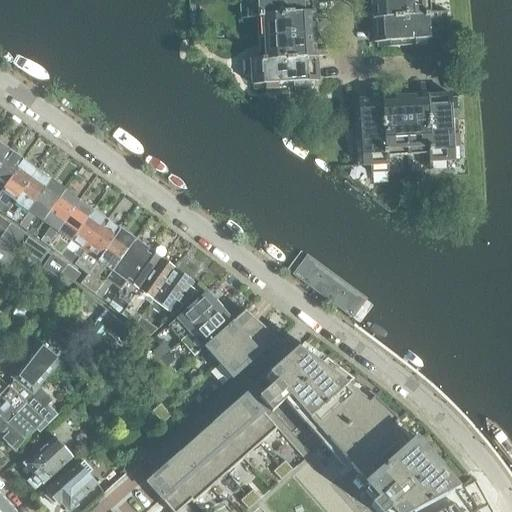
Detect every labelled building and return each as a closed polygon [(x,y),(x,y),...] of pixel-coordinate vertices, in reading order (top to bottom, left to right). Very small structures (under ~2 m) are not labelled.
[(258,39),(316,35),(314,0),(247,0),(248,1),(240,2),(241,19),(257,19),(258,39)] [(430,0),(371,0),(375,43),(378,43),(378,48),(441,45),(440,31),(448,31),(447,13),(431,14),(430,0)] [(316,35),(258,39),(259,59),(243,60),(244,78),(252,78),(253,91),(316,87),(315,82),(319,82),(316,35)] [(405,98),(409,156),(429,155),(430,171),(448,169),(447,161),(461,161),(457,98),(452,99),(451,95),(405,98)] [(409,156),(405,98),(359,101),(359,104),(354,104),(358,177),(373,176),(373,174),(389,173),(388,157),(409,156)] [(0,165),(10,152),(0,144),(0,165)] [(0,194),(24,162),(10,152),(0,165),(0,194)] [(37,172),(24,162),(0,194),(0,213),(5,217),(10,211),(2,206),(8,198),(15,203),(37,172)] [(10,211),(5,217),(19,226),(51,182),(37,172),(15,203),(20,206),(15,214),(10,211)] [(51,182),(19,226),(27,232),(30,227),(29,226),(35,218),(43,223),(65,192),(51,182)] [(65,192),(43,223),(50,229),(41,242),(47,246),(79,201),(65,192)] [(93,211),(79,201),(47,246),(60,257),(93,211)] [(93,211),(60,257),(62,258),(62,257),(75,266),(107,221),(93,211)] [(0,240),(11,224),(0,215),(0,240)] [(121,231),(107,221),(75,266),(89,275),(121,231)] [(11,224),(0,240),(0,252),(13,262),(20,252),(17,249),(26,235),(11,224)] [(121,231),(89,275),(81,285),(95,295),(103,284),(98,280),(106,269),(111,273),(134,241),(121,231)] [(29,238),(28,239),(23,247),(40,259),(47,250),(29,238)] [(103,284),(95,295),(110,306),(149,252),(134,241),(111,273),(103,284)] [(149,252),(110,306),(122,317),(162,261),(149,252)] [(58,277),(66,265),(53,255),(43,268),(58,277)] [(140,319),(153,302),(175,270),(162,261),(122,317),(129,322),(135,315),(140,319)] [(68,266),(67,267),(61,275),(74,285),(81,275),(68,266)] [(175,270),(153,302),(175,316),(180,311),(199,294),(190,288),(193,284),(175,270)] [(84,293),(77,301),(88,312),(96,303),(84,293)] [(209,315),(211,313),(212,312),(214,313),(216,312),(217,313),(220,310),(206,293),(168,327),(182,342),(211,316),(209,315)] [(407,362),(422,343),(357,295),(343,315),(407,362)] [(204,349),(232,323),(220,310),(217,313),(216,312),(214,313),(212,312),(211,313),(209,315),(211,316),(182,342),(195,357),(204,349)] [(262,326),(246,312),(232,323),(204,349),(218,365),(262,326)] [(100,325),(119,339),(127,328),(108,314),(100,325)] [(14,381),(9,387),(0,396),(0,432),(27,403),(89,329),(78,320),(73,327),(62,318),(51,332),(52,333),(39,348),(36,346),(11,378),(14,381)] [(141,319),(140,320),(136,326),(150,338),(156,332),(141,319)] [(278,340),(262,326),(218,365),(232,380),(278,340)] [(158,363),(172,351),(165,343),(151,355),(158,363)] [(153,478),(146,484),(161,500),(162,501),(167,507),(170,511),(215,511),(231,504),(238,511),(246,511),(249,511),(255,505),(261,500),(281,482),(287,476),(290,474),(293,477),(323,511),(417,511),(459,490),(457,488),(419,445),(417,442),(416,443),(415,442),(407,433),(398,422),(395,420),(386,411),(373,399),(364,391),(353,382),(349,380),(340,372),(325,361),(315,354),(303,345),(269,375),(246,395),(236,404),(230,410),(218,420),(213,425),(203,433),(196,440),(186,449),(179,455),(170,462),(162,470),(153,478)] [(178,359),(176,356),(172,351),(158,363),(165,371),(178,359)] [(177,374),(170,366),(165,371),(171,379),(177,374)] [(0,379),(0,396),(9,387),(0,379)] [(58,416),(46,403),(36,413),(27,403),(0,432),(0,437),(15,452),(36,430),(40,434),(58,416)] [(157,418),(166,411),(161,405),(152,412),(157,418)] [(83,414),(77,408),(68,416),(73,422),(83,414)] [(171,416),(166,411),(157,418),(162,424),(171,416)] [(44,486),(74,459),(56,437),(25,465),(34,476),(30,479),(39,489),(43,485),(44,486)] [(107,443),(103,438),(96,444),(100,448),(107,443)] [(98,486),(96,483),(80,465),(49,492),(50,493),(46,496),(54,506),(58,502),(59,503),(62,501),(70,511),(98,486)] [(96,483),(98,486),(104,493),(125,474),(117,465),(96,483)] [(459,490),(417,511),(476,511),(461,490),(460,491),(459,490)]
